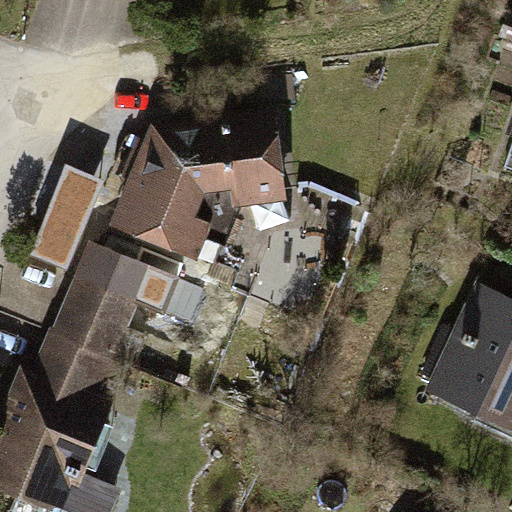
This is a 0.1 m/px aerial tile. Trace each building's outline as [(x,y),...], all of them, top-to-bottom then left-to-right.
[(288,191),(274,104),(171,112),(137,136),(111,223),(193,248),(211,211),(195,205),(203,183),(227,181),(229,198),(288,191)] [(69,166),(32,255),(69,270),(106,180),(69,166)] [(78,253),(36,357),(101,382),(111,357),(129,364),(147,319),(129,312),(142,279),(78,253)] [(429,389),(511,425),(511,298),(477,283),(429,389)] [(22,351),(0,406),(0,479),(13,485),(6,503),(27,511),(109,511),(126,470),(97,459),(118,407),(108,403),(114,388),(101,382),(36,357),(22,351)]
